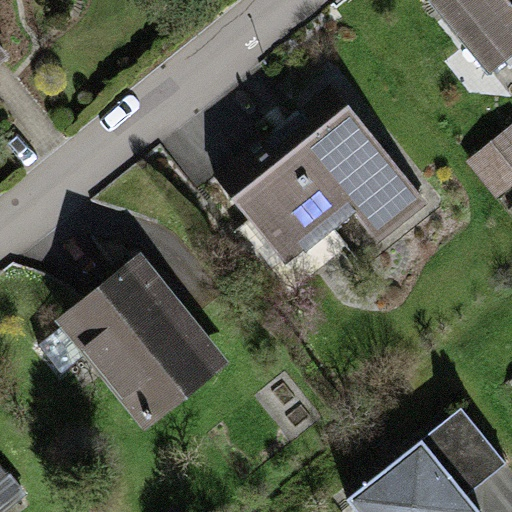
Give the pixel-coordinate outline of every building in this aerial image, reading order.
[(511,0),(432,0),(425,5),(484,83),(511,62),(511,0)] [(337,92),(212,184),(273,266),(342,215),(367,248),(422,206),(337,92)] [(141,267),(60,330),(136,427),(216,365),(141,267)] [(511,465),(511,462),(471,408),(350,500),(358,511),(492,511),(477,492),(511,465)] [(0,481),(0,511),(2,511),(16,502),(0,481)]
